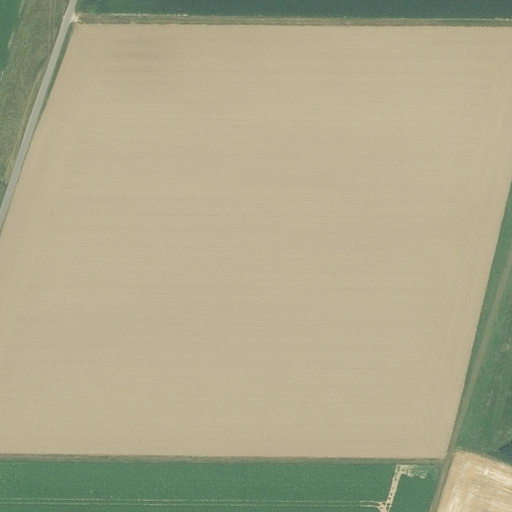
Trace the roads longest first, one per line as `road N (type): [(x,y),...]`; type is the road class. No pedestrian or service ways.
road 1 (track): [(431,511),(444,471),(433,462),(0,457)]
road 2 (track): [(511,25),(66,19)]
road 3 (unclassified): [(73,0),(0,219)]
